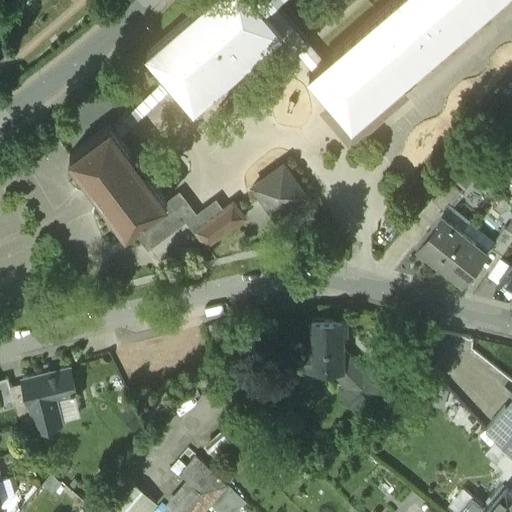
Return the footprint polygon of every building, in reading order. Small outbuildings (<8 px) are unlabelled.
[(206,0),(145,54),(166,78),(170,82),(174,87),(192,109),(281,31),(262,9),(272,0),(206,0)] [(511,0),(391,0),(309,71),(352,121),(491,0),(511,0)] [(166,78),(112,126),(115,130),(119,136),(174,87),(170,82),(166,78)] [(112,126),(110,124),(70,155),(97,191),(126,230),(130,227),(167,200),(144,169),(147,167),(136,152),(133,154),(119,136),(115,130),(112,126)] [(305,192),(284,163),(253,184),(262,197),(275,214),(286,206),(305,192)] [(449,178),(432,197),(442,206),(459,187),(449,178)] [(167,200),(130,227),(149,253),(189,223),(194,229),(224,208),(216,197),(197,211),(181,189),(167,200)] [(224,208),(194,229),(206,245),(246,216),(234,200),(224,208)] [(441,212),(416,244),(436,260),(461,228),(441,212)] [(511,229),(504,225),(491,244),(502,252),(511,236),(511,229)] [(487,248),(461,228),(436,260),(461,280),(487,248)] [(497,280),(511,260),(501,253),(487,273),(497,280)] [(511,258),(511,260),(497,280),(499,282),(503,276),(511,282),(511,258)] [(344,320),(309,320),(309,347),(301,347),(302,368),(327,367),(341,367),(340,347),(340,332),(344,331),(344,320)] [(393,370),(376,353),(362,367),(340,347),(341,367),(327,367),(346,385),(339,392),(356,408),(393,370)] [(69,366),(21,377),(22,381),(27,402),(29,402),(32,413),(36,429),(62,422),(56,395),(75,391),(69,366)] [(6,376),(0,377),(0,397),(3,407),(14,404),(8,385),(9,384),(6,376)] [(9,384),(8,385),(14,404),(18,416),(32,413),(29,402),(27,402),(22,381),(9,384)] [(511,397),(486,429),(511,455),(511,397)] [(511,458),(511,455),(489,431),(484,436),(490,442),(489,442),(503,456),(501,458),(507,464),(511,458)] [(225,484),(194,453),(178,471),(198,491),(179,511),(201,511),(209,503),(225,484)] [(501,482),(490,496),(493,499),(485,507),(472,496),(459,511),(511,511),(511,489),(511,488),(511,458),(507,464),(497,477),(501,482)] [(232,511),(243,500),(225,484),(209,503),(219,511),(232,511)]
